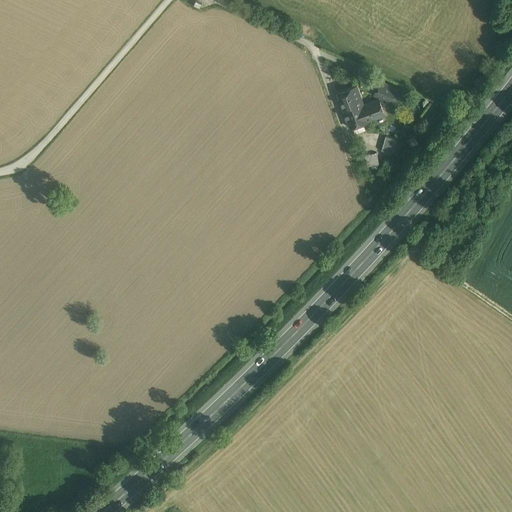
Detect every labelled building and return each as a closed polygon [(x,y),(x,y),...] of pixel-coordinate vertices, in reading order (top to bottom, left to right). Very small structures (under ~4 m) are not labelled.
[(398,89),(381,81),(375,94),(392,102),(398,89)] [(357,84),(337,92),(344,112),(363,105),(362,102),(361,99),(362,98),(357,84)] [(363,105),(344,112),(350,127),(369,120),(368,119),(375,117),(375,118),(384,115),(383,114),(384,114),(379,98),(363,104),(363,102),(362,102),(363,105)] [(415,122),(408,120),(406,127),(413,129),(415,122)] [(396,139),(385,136),(381,150),(393,153),(396,139)] [(377,152),(365,155),(367,166),(379,164),(377,152)]
